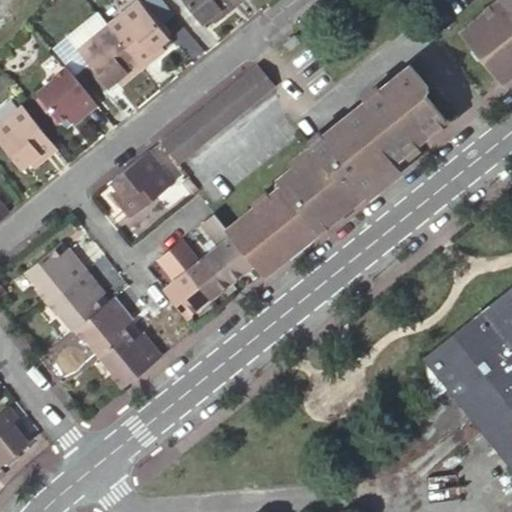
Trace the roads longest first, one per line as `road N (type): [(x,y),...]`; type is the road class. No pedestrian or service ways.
road 1 (residential): [(511,134),(97,465)]
road 2 (residential): [(303,0),(0,243)]
road 3 (unknown): [(260,33),(315,100),(329,105),(440,43)]
road 4 (residential): [(97,465),(0,348)]
